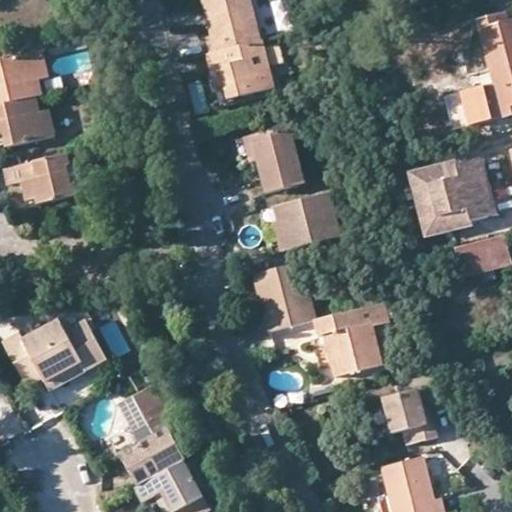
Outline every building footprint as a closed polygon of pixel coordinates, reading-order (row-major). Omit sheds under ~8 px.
[(208,37),(212,53),(263,40),(253,0),(205,0),(214,36),(208,37)] [(507,13),(479,21),(491,69),(511,63),(511,20),(509,21),(507,13)] [(226,81),(226,86),(231,100),(276,88),(263,40),(212,53),(207,54),(216,83),(226,81)] [(274,69),(287,63),(279,46),(267,51),(274,69)] [(43,51),(0,59),(0,104),(37,96),(43,95),(41,80),(49,78),(43,51)] [(511,63),(491,69),(504,117),(511,115),(511,63)] [(0,104),(0,143),(6,143),(8,147),(56,136),(52,123),(50,110),(40,112),(37,96),(0,104)] [(253,137),(259,162),(267,194),(307,184),(290,128),(253,137)] [(245,165),(259,162),(253,137),(237,141),(245,165)] [(85,157),(112,151),(110,143),(83,150),(85,157)] [(20,165),(4,169),(7,185),(23,181),(27,201),(37,198),(38,204),(75,196),(65,154),(20,165)] [(412,174),(429,238),(476,226),(475,222),(500,215),(485,159),(460,166),(459,162),(412,174)] [(274,256),(342,238),(331,194),(263,211),(274,256)] [(420,206),(410,207),(414,244),(425,243),(420,206)] [(511,256),(507,237),(457,250),(465,278),(511,266),(511,256)] [(427,257),(417,260),(421,275),(431,272),(427,257)] [(270,305),(262,307),(269,334),(316,322),(319,321),(303,261),(261,272),(270,305)] [(254,274),(262,307),(270,305),(261,272),(254,274)] [(384,304),(319,321),(316,322),(320,336),(326,335),(338,377),(383,365),(372,322),(387,318),(384,304)] [(84,363),(89,373),(109,362),(88,322),(69,333),(62,321),(24,342),(20,335),(5,345),(28,388),(44,379),(46,384),(84,363)] [(52,394),(89,373),(84,363),(46,384),(52,394)] [(122,455),(140,488),(188,462),(168,425),(173,422),(154,387),(126,403),(135,419),(130,421),(142,444),(122,455)] [(430,431),(425,416),(420,396),(385,405),(394,441),(405,438),(408,452),(440,443),(436,429),(430,431)] [(135,419),(126,403),(121,405),(130,421),(135,419)] [(432,414),(425,416),(430,431),(436,429),(432,414)] [(446,511),(443,498),(437,499),(425,458),(383,469),(390,497),(378,499),(381,511),(446,511)] [(163,494),(172,511),(180,511),(207,498),(188,462),(140,488),(136,490),(144,505),(155,499),(163,494)] [(162,511),(172,511),(163,494),(155,499),(162,511)] [(211,511),(213,511),(207,498),(180,511),(211,511)]
